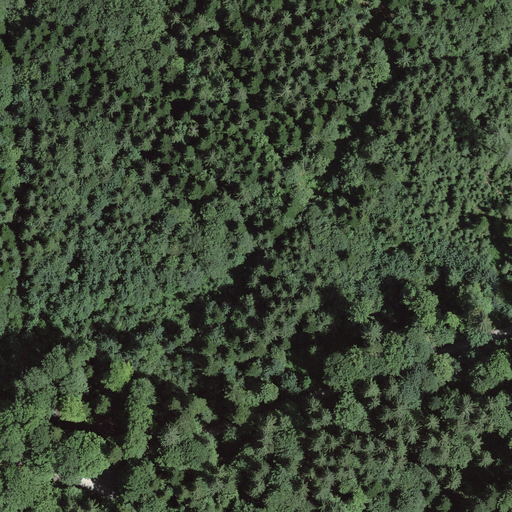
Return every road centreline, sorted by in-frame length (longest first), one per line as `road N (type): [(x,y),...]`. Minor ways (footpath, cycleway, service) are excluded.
road 1 (track): [(91,485),(511,333)]
road 2 (unclassified): [(0,439),(151,511)]
